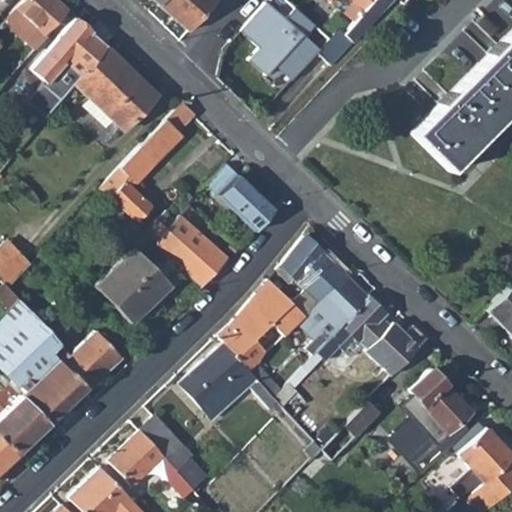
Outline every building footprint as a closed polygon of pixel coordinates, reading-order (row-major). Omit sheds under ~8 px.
[(46,35),(42,30),(62,8),(53,0),(20,0),(13,7),(2,19),(10,29),(19,34),(34,48),(46,35)] [(155,0),(155,1),(186,29),(211,0),(155,0)] [(287,0),(268,0),(285,15),(294,6),(287,0)] [(284,18),(266,1),(240,29),(257,46),(247,57),(266,75),(275,65),(289,79),(318,48),(304,36),(314,24),(295,6),(284,18)] [(80,70),(101,48),(86,33),(88,32),(73,18),(32,61),(45,74),(26,93),(44,111),(63,88),(70,81),(80,70)] [(511,27),(496,44),(495,43),(485,53),(487,55),(447,94),(446,93),(436,103),(437,105),(409,133),(447,171),(480,137),(511,103),(511,27)] [(121,130),(153,95),(102,46),(101,48),(80,70),(70,81),(121,130)] [(179,101),(97,188),(134,221),(148,205),(129,188),(179,133),(174,129),(190,112),(179,101)] [(222,164),(202,187),(214,197),(233,174),(222,164)] [(271,208),(233,174),(214,197),(252,231),(271,208)] [(197,287),(224,259),(178,215),(165,229),(152,243),(151,245),(197,287)] [(165,229),(155,219),(142,233),(152,243),(165,229)] [(344,278),(345,277),(301,236),(296,242),(292,248),(279,264),(278,264),(293,279),(301,287),(306,292),(317,303),(344,278)] [(0,264),(15,248),(4,237),(0,241),(0,264)] [(92,285),(129,321),(167,283),(131,246),(92,285)] [(15,248),(0,264),(0,278),(4,282),(5,284),(28,261),(15,248)] [(345,277),(344,278),(317,303),(306,313),(315,321),(323,329),(303,350),(309,356),(365,297),(345,277)] [(264,280),(236,312),(233,315),(229,320),(227,323),(229,326),(228,328),(230,330),(219,340),(246,368),(255,361),(255,360),(257,357),(261,348),(251,336),(269,320),(282,334),(288,329),(303,316),(287,301),(287,300),(265,280),(264,280)] [(5,284),(4,282),(0,285),(0,298),(6,306),(15,295),(5,284)] [(511,283),(510,282),(487,306),(509,328),(506,332),(511,337),(511,283)] [(306,313),(317,303),(306,292),(301,287),(287,301),(303,316),(306,313)] [(59,362),(49,351),(58,343),(15,295),(6,306),(0,313),(0,369),(2,372),(23,393),(17,398),(44,425),(83,388),(59,362)] [(362,350),(376,365),(388,376),(424,338),(410,325),(403,333),(397,329),(390,321),(380,332),(370,322),(381,312),(365,297),(309,356),(301,364),(279,387),(271,395),(273,398),(274,398),(279,404),(294,389),(292,386),(328,349),(331,352),(336,347),(346,356),(359,344),(363,348),(362,350)] [(381,312),(370,322),(380,332),(390,321),(381,312)] [(120,356),(94,330),(68,354),(59,362),(83,388),(85,390),(120,356)] [(219,340),(176,381),(210,418),(248,384),(259,396),(266,405),(273,398),(271,395),(246,368),(219,340)] [(59,362),(68,354),(58,343),(49,351),(59,362)] [(303,350),(295,358),(301,364),(309,356),(303,350)] [(246,368),(271,395),(279,387),(255,361),(246,368)] [(433,444),(467,411),(426,368),(404,389),(405,390),(397,397),(402,402),(397,406),(433,444)] [(394,394),(382,382),(351,414),(319,448),(318,449),(328,459),(352,436),(359,429),(360,429),(394,394)] [(17,398),(6,409),(0,403),(0,437),(14,453),(44,425),(17,398)] [(187,453),(182,447),(151,415),(136,429),(183,481),(187,485),(189,487),(204,475),(186,455),(187,453)] [(478,511),(511,480),(511,459),(481,426),(454,452),(471,469),(452,487),(475,511),(478,511)] [(136,429),(105,459),(130,485),(154,461),(162,470),(160,472),(175,488),(183,481),(136,429)] [(328,459),(339,469),(369,438),(360,429),(359,429),(352,436),(328,459)] [(0,466),(14,453),(0,437),(0,466)] [(302,451),(309,458),(318,449),(319,448),(312,441),(302,451)] [(318,449),(309,458),(306,461),(315,471),(328,459),(318,449)] [(141,511),(119,488),(97,467),(67,496),(81,511),(112,511),(118,506),(123,511),(141,511)] [(187,485),(183,481),(175,488),(182,495),(190,488),(189,487),(187,485)]
